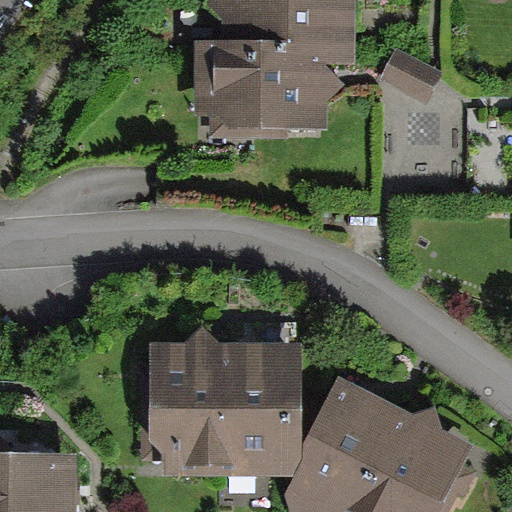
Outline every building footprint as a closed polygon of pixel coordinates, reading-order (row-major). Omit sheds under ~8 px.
[(212,0),(212,45),(320,44),(350,44),(349,0),(212,0)] [(212,45),(202,45),(202,124),(321,123),(320,44),(212,45)] [(438,77),(396,55),(382,81),(425,103),(438,77)] [(227,351),(160,351),(160,466),(227,466),(227,351)] [(293,351),(227,351),(227,466),(294,465),(293,351)] [(357,511),(404,423),(345,392),(296,486),(346,511),(357,511)] [(433,511),(464,454),(404,423),(357,511),(433,511)] [(0,451),(0,511),(72,511),(72,452),(0,451)]
